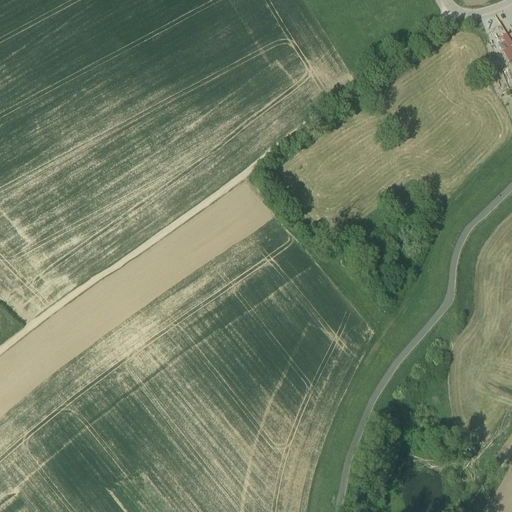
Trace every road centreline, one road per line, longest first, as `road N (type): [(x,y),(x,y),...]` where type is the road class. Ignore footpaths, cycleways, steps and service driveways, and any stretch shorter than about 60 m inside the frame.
road 1 (track): [(454,10),(0,352)]
road 2 (track): [(246,174),(375,326)]
